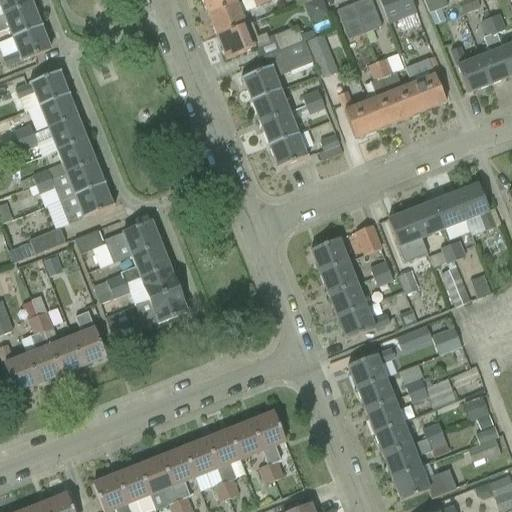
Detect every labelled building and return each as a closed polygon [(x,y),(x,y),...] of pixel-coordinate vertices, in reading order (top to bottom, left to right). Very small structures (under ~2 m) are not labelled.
[(0,0),(0,12),(2,19),(31,7),(28,0),(0,0)] [(200,0),(207,17),(251,0),(200,0)] [(251,0),(207,17),(216,40),(252,27),(251,25),(245,28),(240,15),(254,9),(254,8),(274,0),(251,0)] [(372,34),(382,30),(370,0),(369,0),(354,7),(365,36),(369,47),(376,44),(372,34)] [(378,0),(389,27),(417,17),(410,0),(378,0)] [(446,8),(442,0),(422,0),(429,16),(440,11),(446,8)] [(479,11),(476,3),(474,0),(466,0),(457,4),(462,17),(479,11)] [(486,13),(489,20),(499,17),(495,6),(485,10),(486,13)] [(40,30),(31,7),(2,19),(0,19),(0,33),(7,31),(11,41),(40,30)] [(349,43),(365,36),(354,7),(337,13),(349,43)] [(444,23),(440,11),(429,16),(428,16),(432,28),(444,23)] [(504,32),(505,32),(499,17),(489,20),(495,36),(504,32)] [(482,40),(488,56),(478,60),(489,88),(511,78),(501,51),(495,36),(489,20),(480,24),(486,39),(482,40)] [(216,40),(225,62),(270,45),(266,36),(256,40),(252,27),(216,40)] [(273,38),(279,54),(304,45),(304,43),(301,43),(296,29),(273,38)] [(40,30),(11,41),(17,55),(2,61),(6,70),(49,52),(40,30)] [(337,75),(322,37),(307,43),(321,81),(337,75)] [(241,81),(250,104),(279,93),(274,80),(312,65),(304,45),(279,54),(269,58),(273,69),(241,81)] [(511,46),(509,48),(501,51),(511,78),(511,46)] [(460,78),(467,97),(489,88),(478,60),(465,65),(459,50),(450,54),(460,78)] [(412,87),(401,91),(395,75),(392,76),(386,61),(376,65),(399,123),(422,114),(412,87)] [(437,87),(428,62),(404,72),(412,87),(422,114),(445,105),(437,87)] [(399,123),(376,65),(366,69),(372,84),(368,86),(375,101),(366,105),(377,132),(399,123)] [(0,99),(15,93),(23,115),(38,109),(67,98),(58,75),(14,93),(10,84),(0,88),(0,99)] [(301,99),(305,109),(321,102),(316,92),(301,99)] [(288,115),(279,93),(250,104),(259,127),(288,115)] [(377,132),(366,105),(353,110),(347,95),(337,99),(354,141),(377,132)] [(76,120),(67,98),(38,109),(47,131),(76,120)] [(321,102),(305,109),(309,118),(324,111),(321,102)] [(259,127),(268,149),(297,138),(306,134),(298,114),(289,117),(288,115),(259,127)] [(47,132),(33,137),(17,143),(21,153),(51,141),(56,154),(85,143),(76,120),(47,131),(47,132)] [(17,143),(33,137),(29,128),(14,134),(17,143)] [(277,172),(306,161),(297,138),(268,149),(277,172)] [(319,145),(322,154),(323,154),(338,148),(334,138),(319,145)] [(22,194),(35,188),(94,165),(85,143),(56,154),(61,166),(52,170),(31,178),(31,180),(19,185),(22,194)] [(59,205),(103,188),(94,165),(35,188),(39,197),(40,196),(46,210),(59,205)] [(454,196),(465,224),(479,218),(485,234),(494,230),(477,187),(454,196)] [(68,228),(112,210),(103,188),(59,205),(66,224),(68,228)] [(454,196),(432,205),(443,233),(465,224),(454,196)] [(426,257),(421,242),(443,233),(432,205),(409,214),(426,257)] [(0,208),(0,227),(12,223),(6,206),(0,208)] [(413,262),(426,257),(409,214),(386,223),(404,266),(413,262)] [(150,225),(103,243),(112,265),(131,258),(159,247),(150,225)] [(355,235),(362,254),(364,259),(380,252),(371,229),(355,235)] [(58,231),(28,243),(29,246),(8,255),(12,266),(34,257),(64,245),(58,231)] [(97,233),(74,242),(79,256),(90,252),(92,251),(103,247),(97,233)] [(309,253),(318,276),(346,265),(337,242),(309,253)] [(449,247),(455,263),(464,259),(458,244),(449,247)] [(168,270),(159,247),(131,258),(135,270),(118,276),(119,278),(104,284),(105,286),(91,291),(95,299),(126,286),(168,270)] [(455,263),(449,247),(439,251),(440,255),(428,259),(433,270),(446,265),(448,272),(440,276),(453,310),(469,303),(453,264),(455,263)] [(43,264),(47,275),(60,270),(56,259),(43,264)] [(373,281),(389,274),(385,264),(369,270),(373,281)] [(318,276),(327,299),(355,287),(346,265),(318,276)] [(148,304),(177,293),(168,270),(140,281),(148,303),(148,304)] [(0,288),(6,301),(18,295),(7,273),(0,276),(0,288)] [(389,274),(373,281),(376,290),(392,284),(389,274)] [(398,279),(405,298),(418,293),(410,274),(398,279)] [(475,301),(489,296),(482,278),(469,284),(475,301)] [(126,286),(95,299),(98,307),(112,301),(113,302),(130,295),(126,286)] [(355,287),(327,299),(336,321),(364,310),(364,309),(355,287)] [(186,315),(177,293),(148,304),(135,309),(144,332),(186,315)] [(36,319),(60,378),(82,369),(71,341),(58,346),(40,299),(30,303),(37,318),(36,319)] [(0,338),(12,334),(1,303),(0,303),(0,338)] [(386,318),(383,319),(370,324),(364,310),(336,321),(345,344),(389,326),(386,318)] [(123,313),(120,314),(104,320),(113,344),(129,338),(125,328),(128,327),(123,313)] [(403,332),(416,327),(411,313),(402,316),(399,323),(403,332)] [(74,323),(80,338),(71,341),(82,369),(105,360),(97,342),(87,315),(73,320),(74,323)] [(60,378),(36,319),(27,322),(33,338),(29,339),(35,355),(26,359),(37,387),(60,378)] [(452,332),(440,336),(443,343),(434,346),(439,359),(460,351),(452,332)] [(409,353),(403,338),(395,341),(401,356),(409,353)] [(0,359),(7,377),(14,396),(37,387),(26,359),(12,364),(7,349),(0,351),(0,359)] [(390,352),(347,369),(356,392),(385,380),(380,367),(394,362),(390,352)] [(356,392),(364,414),(394,403),(385,380),(356,392)] [(404,387),(408,397),(423,390),(420,382),(404,387)] [(446,382),(423,390),(408,397),(411,406),(427,400),(432,412),(454,404),(446,382)] [(470,423),(487,416),(481,399),(463,406),(470,423)] [(364,414),(373,437),(402,425),(394,403),(364,414)] [(261,454),(267,467),(273,484),(283,480),(277,465),(280,464),(274,449),(284,445),(273,416),(250,425),(261,454)] [(475,423),(479,433),(492,428),(488,418),(475,423)] [(239,463),(261,454),(250,425),(228,434),(239,463)] [(382,459),(411,448),(411,447),(402,425),(373,437),(382,459)] [(437,426),(422,432),(426,442),(441,436),(437,426)] [(478,447),(494,442),(497,440),(493,429),(474,437),(478,447)] [(239,463),(228,434),(205,443),(216,471),(217,471),(222,485),(229,501),(237,498),(232,482),(236,481),(229,466),(239,463)] [(382,459),(391,482),(420,470),(419,469),(416,460),(430,453),(445,447),(441,436),(426,442),(411,448),(382,459)] [(500,458),(494,442),(478,447),(468,452),(473,465),(485,460),(486,464),(500,458)] [(205,443),(182,452),(194,480),(216,471),(205,443)] [(182,452),(160,461),(179,511),(190,511),(186,500),(189,499),(183,484),(194,480),(182,452)] [(137,469),(148,498),(159,494),(164,508),(168,507),(169,511),(179,511),(160,461),(137,469)] [(263,487),(273,484),(267,467),(257,471),(263,487)] [(137,469),(115,478),(127,511),(153,511),(148,498),(137,469)] [(391,482),(400,504),(428,493),(431,502),(455,492),(448,473),(424,482),(420,471),(391,482)] [(92,487),(99,506),(101,511),(113,511),(117,511),(127,511),(115,478),(92,487)] [(507,511),(511,510),(511,489),(507,478),(487,486),(497,511),(507,511)] [(219,505),(229,501),(222,485),(212,489),(219,505)] [(71,511),(66,498),(44,507),(45,511),(71,511)]
